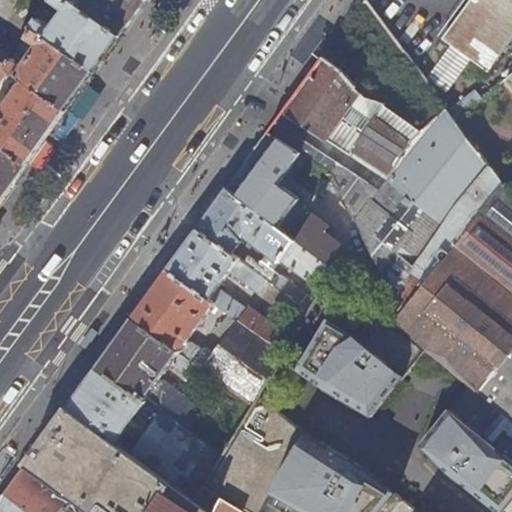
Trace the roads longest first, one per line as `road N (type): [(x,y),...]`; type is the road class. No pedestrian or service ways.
road 1 (primary): [(0,383),(275,0)]
road 2 (primary): [(237,0),(0,315)]
